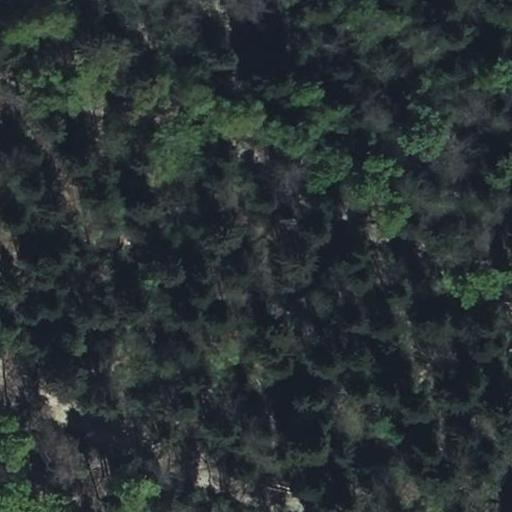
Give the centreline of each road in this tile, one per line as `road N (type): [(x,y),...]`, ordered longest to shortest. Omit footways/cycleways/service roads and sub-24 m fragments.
road 1 (track): [(58,434),(244,485),(287,511)]
road 2 (track): [(110,511),(0,348)]
